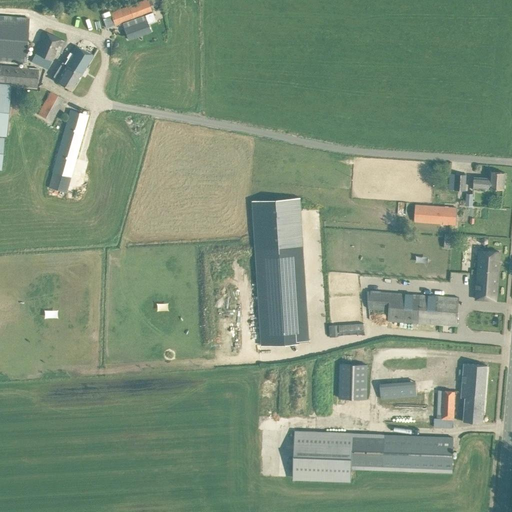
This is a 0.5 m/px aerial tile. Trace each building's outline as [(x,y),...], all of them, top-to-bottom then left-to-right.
[(115,25),(122,22),(128,40),(151,31),(145,14),(152,11),(148,0),(110,14),(115,25)] [(28,68),(0,65),(0,60),(26,62),(30,18),(0,15),(0,84),(9,85),(37,87),(38,69),(28,68)] [(37,53),(33,62),(48,69),(56,51),(62,53),(67,42),(44,31),(34,52),(37,53)] [(67,64),(66,65),(62,62),(53,77),(57,79),(56,81),(72,90),(93,55),(76,44),(65,62),(67,64)] [(0,84),(0,169),(1,169),(9,85),(0,84)] [(38,114),(52,121),(59,108),(64,99),(51,92),(38,114)] [(48,187),(66,192),(88,115),(70,110),(48,187)] [(473,187),(504,189),(505,172),(491,171),(490,178),(474,177),(473,187)] [(455,190),(465,190),(465,184),(466,174),(450,173),(449,189),(455,190)] [(300,197),(252,201),(255,239),(255,248),(262,345),(310,342),(308,308),(306,281),(305,277),(303,247),(303,234),(302,233),(300,197)] [(414,221),(456,224),(457,208),(415,205),(414,221)] [(476,299),(496,300),(499,251),(479,250),(476,299)] [(452,263),(452,271),(461,272),(462,263),(452,263)] [(371,291),(369,308),(389,310),(388,321),(454,325),(454,327),(456,327),(456,326),(457,326),(459,297),(371,291)] [(364,323),(336,324),(337,332),(364,331),(364,323)] [(434,376),(444,377),(447,349),(429,347),(428,357),(427,376),(434,376)] [(339,397),(366,399),(368,365),(341,363),(339,397)] [(465,398),(463,421),(483,422),(487,365),(464,363),(461,397),(465,398)] [(379,400),(415,395),(414,382),(377,386),(379,400)] [(445,391),(438,390),(437,418),(434,418),(434,426),(443,427),(453,427),(455,391),(445,391)] [(294,431),(293,477),(351,479),(351,468),(451,472),(453,437),(294,431)]
